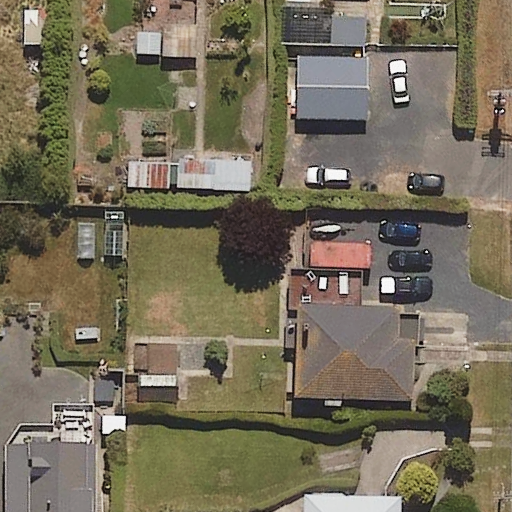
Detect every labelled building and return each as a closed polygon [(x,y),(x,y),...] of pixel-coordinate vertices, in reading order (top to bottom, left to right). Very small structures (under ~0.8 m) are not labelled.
[(367,119),(368,59),(298,58),(297,117),(367,119)] [(249,190),(250,162),(178,159),(177,187),(249,190)] [(170,190),(170,162),(130,162),(130,190),(170,190)] [(361,306),(362,276),(301,273),(295,395),(413,400),(417,308),(361,306)] [(5,511),(92,511),(94,402),(53,401),(53,423),(22,422),(6,441),(5,511)] [(402,511),(402,498),(304,494),(302,511),(402,511)]
